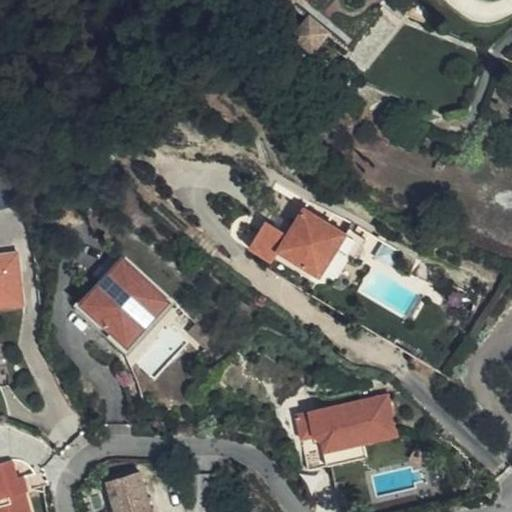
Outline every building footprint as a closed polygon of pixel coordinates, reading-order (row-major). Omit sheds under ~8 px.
[(312,10),(292,34),(312,48),(330,27),(312,10)] [(370,234),(351,222),(347,228),(311,204),(294,228),(270,212),(252,238),(277,254),(284,244),(314,264),(329,263),(342,242),(358,252),(370,234)] [(0,297),(3,297),(1,269),(28,267),(26,248),(0,250),(0,297)] [(129,254),(106,278),(110,283),(134,258),(129,254)] [(175,298),(134,258),(110,283),(106,278),(87,298),(82,303),(123,343),(124,342),(129,337),(147,318),(156,308),(161,313),(175,298)] [(3,297),(0,297),(0,302),(31,300),(28,267),(1,269),(3,297)] [(183,298),(179,295),(175,298),(161,313),(156,308),(147,318),(129,337),(124,342),(134,351),(183,298)] [(314,412),(302,414),(305,436),(318,434),(325,439),(327,449),(368,442),(403,436),(396,396),(395,392),(366,398),(367,402),(361,403),(348,405),(314,412)] [(318,434),(305,436),(312,467),(330,464),(327,449),(325,439),(318,434)] [(368,442),(327,449),(330,464),(334,463),(370,456),(368,442)] [(0,507),(1,511),(31,511),(25,487),(18,489),(14,475),(21,474),(16,455),(0,459),(0,507)] [(149,511),(136,470),(105,482),(114,511),(149,511)] [(27,472),(21,474),(14,475),(18,489),(25,487),(31,486),(27,472)]
